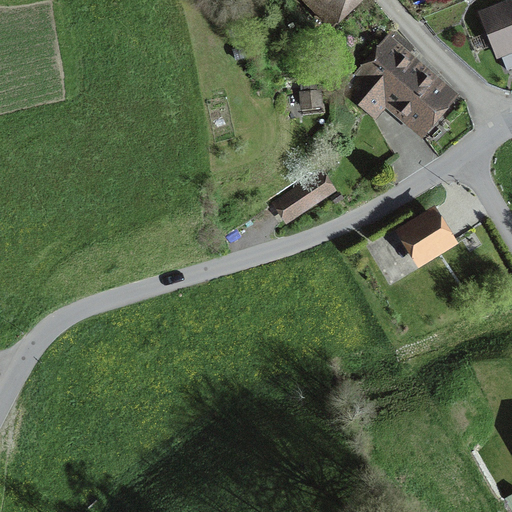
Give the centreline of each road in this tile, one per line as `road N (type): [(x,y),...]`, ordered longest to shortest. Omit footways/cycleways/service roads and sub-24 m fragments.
road 1 (residential): [(460,153),(364,218),(240,265),(67,315),(29,350)]
road 2 (residential): [(504,124),(387,0)]
